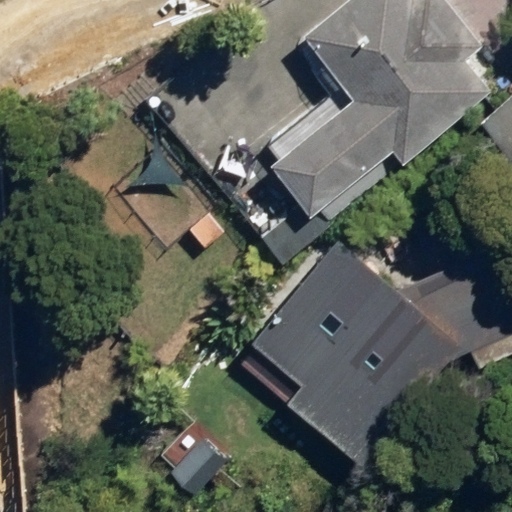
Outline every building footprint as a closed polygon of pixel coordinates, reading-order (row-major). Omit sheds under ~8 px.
[(251,148),(289,199),(376,134),(388,149),(476,83),(451,50),(468,37),(440,0),(316,0),(286,22),(335,86),(251,148)] [(511,84),(437,137),(486,209),(511,190),(511,84)] [(228,195),(271,254),(305,229),(283,199),(277,204),(257,175),(228,195)] [(271,387),(341,450),(441,340),(511,317),(511,273),(475,241),(379,279),(323,229),(234,327),(284,372),(271,387)] [(205,422),(163,457),(186,484),(228,448),(205,422)]
